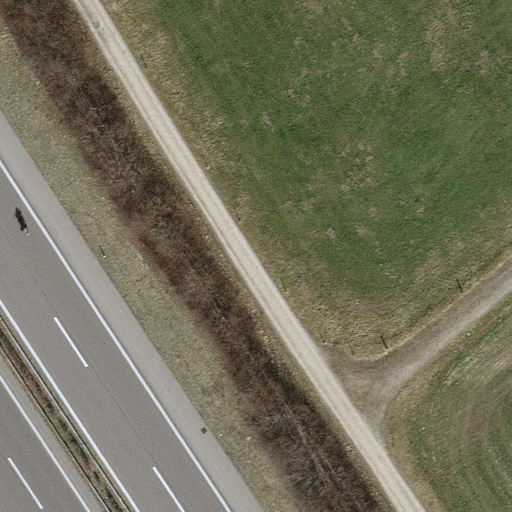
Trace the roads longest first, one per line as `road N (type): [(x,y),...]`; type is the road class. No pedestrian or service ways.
road 1 (track): [(410,511),(87,0)]
road 2 (motorway): [(185,511),(0,229)]
road 3 (track): [(511,264),(338,409)]
